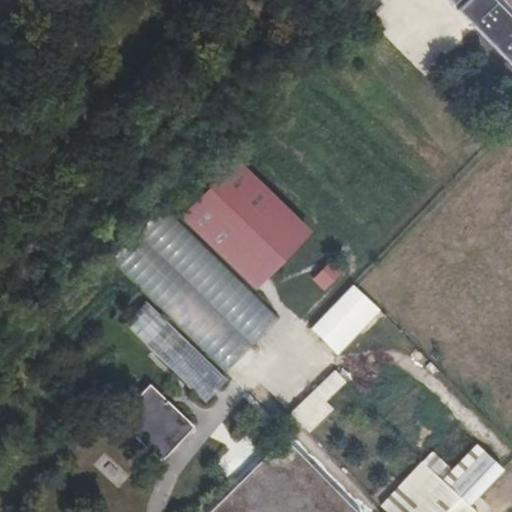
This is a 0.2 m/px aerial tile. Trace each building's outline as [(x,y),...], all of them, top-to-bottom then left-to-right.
[(511,0),(446,0),(452,5),(456,0),(466,0),(457,10),(511,66),(511,0)] [(187,187),(170,204),(254,289),(271,273),(187,187)] [(162,206),(111,260),(225,372),(278,319),(162,206)] [(310,278),(323,290),(340,271),(328,259),(310,278)] [(349,312),(363,326),(380,310),(353,284),(309,329),(321,341),(322,340),(349,312)] [(146,301),(124,324),(205,404),(227,381),(146,301)] [(336,354),(363,326),(349,312),(322,340),(336,354)] [(333,371),(289,415),(307,433),(333,409),(326,400),(344,382),(333,371)] [(192,427),(150,385),(115,419),(157,462),(192,427)] [(352,511),(281,439),(207,511),(352,511)] [(385,511),(462,511),(466,508),(503,470),(479,446),(443,483),(421,460),(378,504),(385,511)]
